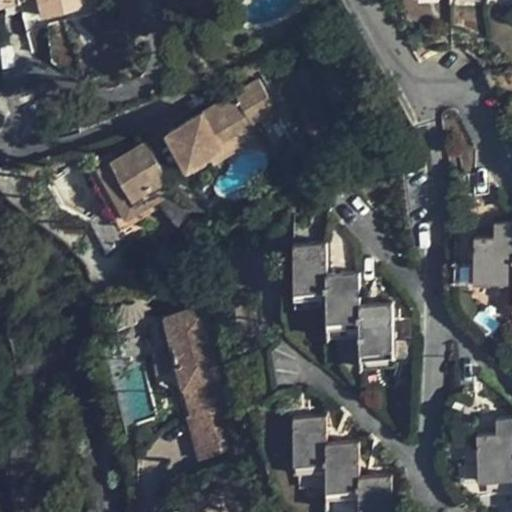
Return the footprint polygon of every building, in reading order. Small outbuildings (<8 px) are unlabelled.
[(45,0),(48,12),(89,3),(88,0),(45,0)] [(511,65),(510,61),(483,72),(491,91),(511,82),(511,65)] [(186,169),(209,157),(224,149),(221,144),(252,128),(275,115),(257,84),(166,134),(186,169)] [(257,137),(252,128),(221,144),(224,149),(209,157),(212,162),(257,137)] [(117,158),(103,165),(130,215),(163,197),(177,190),(151,140),(117,158)] [(114,151),(99,158),(103,165),(117,158),(114,151)] [(103,165),(99,158),(85,166),(113,218),(120,230),(167,204),(163,197),(130,215),(103,165)] [(126,241),(120,230),(113,218),(103,224),(102,223),(91,229),(104,253),(126,241)] [(474,281),(511,281),(511,221),(495,221),(495,236),(475,235),(474,281)] [(295,296),(327,296),(326,270),(328,270),(327,240),(294,241),(295,296)] [(328,326),(360,326),(359,301),(361,301),(360,270),(328,270),(326,270),(327,296),(328,326)] [(392,302),(361,301),(359,301),(360,326),(361,357),(394,357),(392,302)] [(209,334),(202,306),(164,316),(165,319),(160,329),(162,338),(171,344),(184,388),(193,385),(200,411),(187,414),(199,459),(231,451),(219,407),(226,405),(207,335),(209,334)] [(294,471),(326,471),(326,442),(328,442),(326,415),(293,416),(294,471)] [(479,480),(511,479),(511,417),(496,418),(496,432),(477,433),(479,480)] [(359,442),(328,442),(326,442),(326,471),(327,498),(359,497),(359,475),(359,442)] [(392,511),(391,476),(359,475),(359,497),(359,511),(392,511)]
